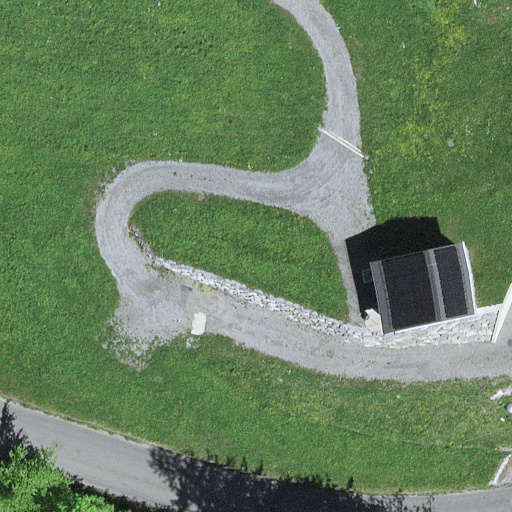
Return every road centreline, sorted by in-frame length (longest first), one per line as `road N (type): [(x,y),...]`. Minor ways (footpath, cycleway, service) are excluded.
road 1 (track): [(511,511),(286,455),(234,426),(192,374),(179,322)]
road 2 (track): [(511,345),(500,358),(457,365),(243,321),(179,322)]
road 3 (tertiary): [(0,428),(161,484),(295,511)]
